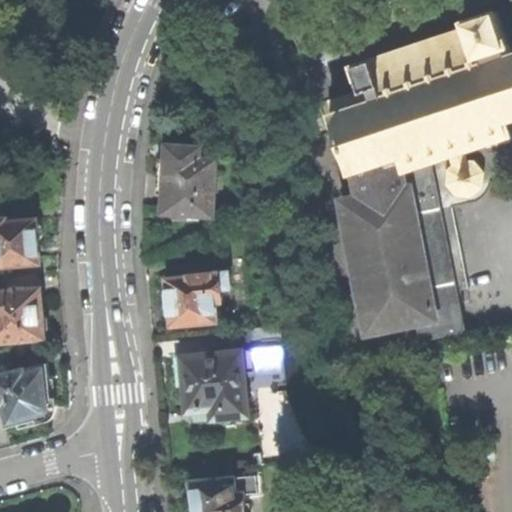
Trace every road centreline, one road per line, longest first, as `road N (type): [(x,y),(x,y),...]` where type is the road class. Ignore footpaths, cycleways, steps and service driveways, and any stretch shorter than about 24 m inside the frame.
road 1 (tertiary): [(150,0),(119,71),(102,163),(99,224),(118,444)]
road 2 (residential): [(0,478),(118,444)]
